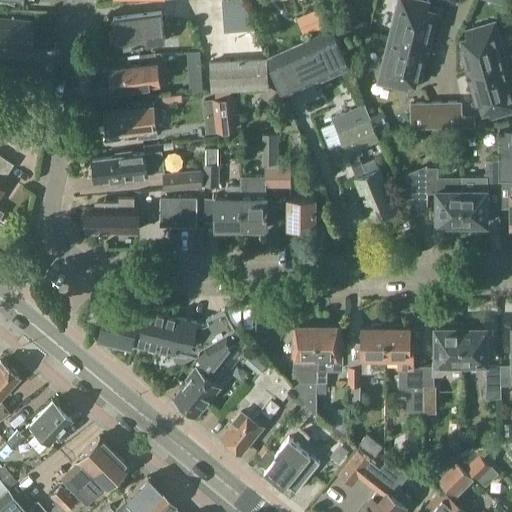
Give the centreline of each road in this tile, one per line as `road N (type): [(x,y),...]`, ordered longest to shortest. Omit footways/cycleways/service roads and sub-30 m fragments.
road 1 (residential): [(511,278),(119,276),(67,254),(54,231),(54,188),(72,88),(75,0)]
road 2 (tertiary): [(260,511),(0,299)]
